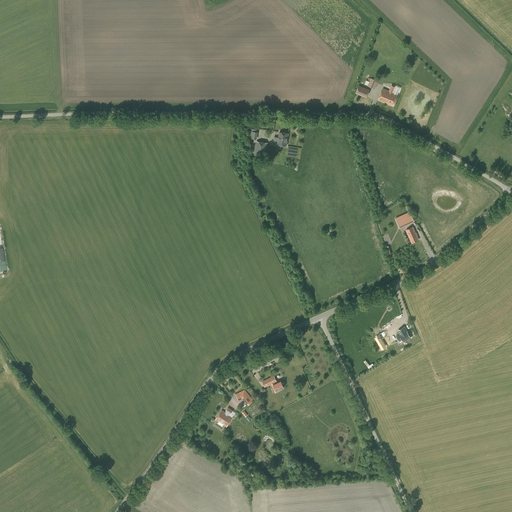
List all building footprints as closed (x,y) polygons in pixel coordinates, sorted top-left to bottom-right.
[(375,89),(378,81),(371,78),(368,86),(375,89)] [(366,98),(370,90),(358,85),(355,93),(366,98)] [(392,92),(395,87),(391,85),(389,91),(382,88),(378,99),(393,105),(397,95),(392,92)] [(256,139),(258,132),(251,130),(249,138),(256,139)] [(286,146),(288,133),(279,132),(277,144),(286,146)] [(265,157),(267,143),(256,141),(254,155),(265,157)] [(396,218),(400,228),(407,225),(402,215),(396,218)] [(412,243),(419,240),(413,227),(406,230),(412,243)] [(402,334),(397,337),(399,341),(402,339),(403,341),(411,337),(407,331),(404,327),(399,330),(402,334)] [(385,335),(379,339),(380,342),(377,344),(381,351),(391,344),(385,335)] [(268,360),(275,355),(272,349),(264,354),(268,360)] [(225,381),(231,375),(228,372),(222,377),(225,381)] [(277,383),(277,381),(274,375),(262,381),(265,387),(273,383),(273,385),(273,384),(276,390),(284,386),(281,381),(277,383)] [(253,401),(244,390),(236,394),(239,400),(242,398),(248,405),(253,401)] [(235,412),(233,411),(233,410),(228,407),(226,411),(225,412),(222,409),(220,412),(219,412),(217,416),(215,419),(218,421),(219,421),(224,424),(223,425),(226,427),(233,417),(232,417),(235,412)]
